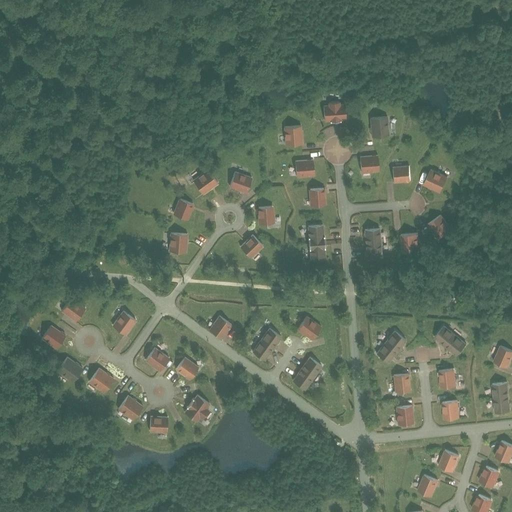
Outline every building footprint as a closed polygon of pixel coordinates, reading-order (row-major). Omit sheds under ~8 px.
[(347,102),(324,103),(324,121),(348,120),(347,102)] [(368,117),(369,133),(390,133),(389,116),(368,117)] [(302,126),(286,126),(286,144),(302,144),(302,126)] [(381,155),(361,156),(362,174),(382,173),(381,155)] [(298,158),(299,175),(316,174),(316,158),(298,158)] [(412,164),(393,165),(394,182),(413,181),(412,164)] [(449,178),(431,168),(423,183),(441,193),(449,178)] [(192,181),(203,195),(219,183),(208,169),(192,181)] [(238,171),(231,185),(247,192),(254,178),(238,171)] [(310,189),(310,206),(326,205),(326,188),(310,189)] [(174,215),(190,220),(196,203),(180,198),(174,215)] [(275,206),(259,206),(260,224),(276,223),(275,206)] [(440,213),(426,224),(438,238),(452,227),(440,213)] [(306,222),(308,240),(329,238),(327,220),(306,222)] [(362,229),(363,244),(379,243),(379,228),(362,229)] [(171,250),(186,251),(188,234),(173,232),(171,250)] [(418,233),(400,233),(401,252),(418,252),(418,233)] [(263,244),(253,234),(240,246),(250,257),(263,244)] [(308,240),(309,261),(331,258),(329,238),(308,240)] [(363,244),(364,259),(380,257),(379,243),(363,244)] [(63,308),(78,317),(86,305),(71,295),(63,308)] [(122,308),(112,324),(125,331),(135,316),(122,308)] [(209,325),(223,335),(233,321),(220,311),(209,325)] [(306,314),(298,326),(312,335),(320,323),(306,314)] [(44,333),(58,344),(67,333),(52,322),(44,333)] [(434,333),(445,341),(452,331),(441,323),(434,333)] [(269,326),(261,337),(271,345),(279,333),(269,326)] [(394,328),(384,339),(393,347),(405,338),(394,328)] [(445,341),(456,349),(464,340),(452,331),(445,341)] [(261,337),(253,349),(264,356),(271,345),(261,337)] [(384,339),(375,348),(385,357),(393,347),(384,339)] [(493,357),(506,364),(511,352),(511,345),(501,340),(493,357)] [(146,356),(160,366),(169,354),(155,344),(146,356)] [(173,366),(191,377),(199,363),(182,352),(173,366)] [(58,367),(72,379),(83,366),(68,354),(58,367)] [(309,355),(300,367),(310,374),(319,362),(309,355)] [(114,375),(98,364),(88,377),(104,389),(114,375)] [(440,364),(440,384),(455,383),(455,364),(440,364)] [(300,367),(292,378),(304,385),(310,374),(300,367)] [(393,370),(394,389),(409,389),(409,370),(393,370)] [(495,393),(508,393),(508,378),(494,377),(495,393)] [(198,390),(184,409),(195,417),(199,412),(204,416),(210,408),(206,404),(211,400),(198,390)] [(143,403),(128,392),(119,405),(134,416),(143,403)] [(494,407),(508,408),(508,393),(495,393),(494,407)] [(439,400),(439,417),(454,417),(454,400),(439,400)] [(397,420),(412,420),(412,403),(397,403),(397,420)] [(167,413),(148,413),(148,428),(167,429),(167,413)] [(511,439),(500,435),(493,453),(508,459),(511,448),(511,439)] [(438,462),(452,468),(459,453),(445,446),(438,462)] [(485,462),(480,478),(492,482),(497,466),(485,462)] [(424,474),(417,490),(434,496),(442,480),(424,474)] [(479,492),(473,506),(486,511),(491,496),(479,492)]
